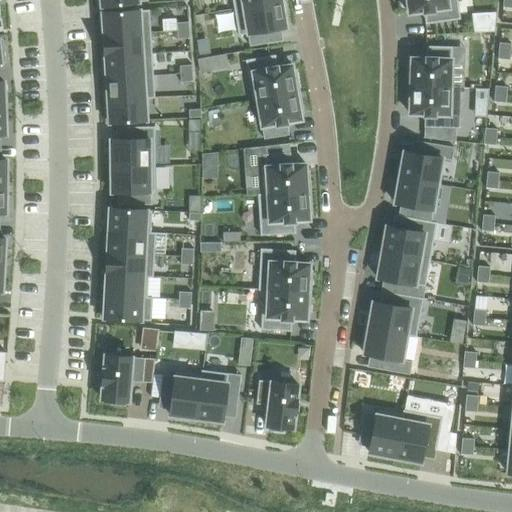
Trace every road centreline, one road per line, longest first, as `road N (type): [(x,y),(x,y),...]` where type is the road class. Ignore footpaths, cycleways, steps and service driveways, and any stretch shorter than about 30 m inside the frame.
road 1 (residential): [(50,0),(58,198),(41,429)]
road 2 (residential): [(41,429),(163,440),(303,467)]
road 3 (residential): [(386,0),(387,125),(373,200),(356,218),(330,220)]
road 4 (residential): [(330,220),(327,308),(303,467)]
road 5 (residential): [(305,0),(330,220)]
road 6 (residential): [(303,467),(511,501)]
